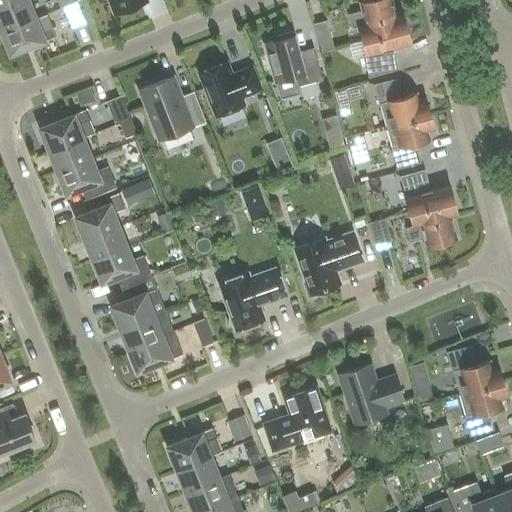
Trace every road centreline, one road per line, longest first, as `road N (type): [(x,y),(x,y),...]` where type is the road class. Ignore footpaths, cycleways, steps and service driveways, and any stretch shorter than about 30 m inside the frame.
road 1 (residential): [(123,427),(511,266)]
road 2 (residential): [(0,127),(123,427)]
road 3 (residential): [(0,108),(266,0)]
road 4 (residential): [(436,0),(511,266)]
road 5 (residential): [(83,463),(0,254)]
